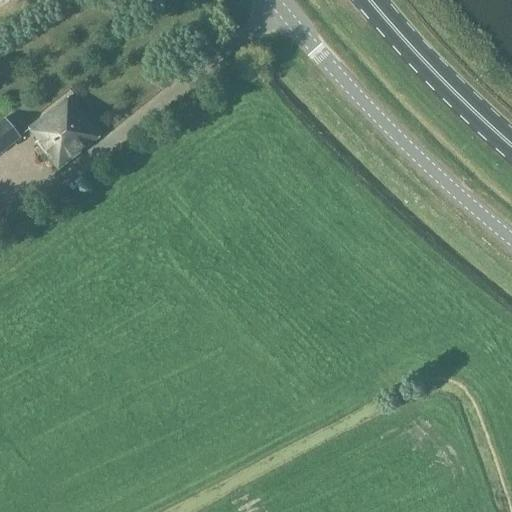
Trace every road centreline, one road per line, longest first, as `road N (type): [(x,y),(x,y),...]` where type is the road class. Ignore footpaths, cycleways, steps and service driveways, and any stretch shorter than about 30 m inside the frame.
road 1 (unclassified): [(511,247),(329,75),(272,0)]
road 2 (primary): [(511,147),(370,0)]
